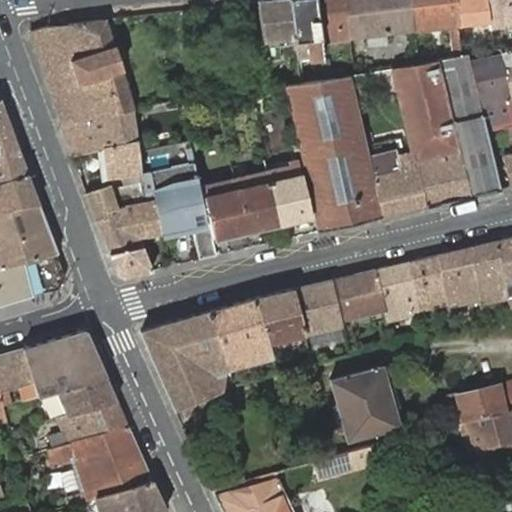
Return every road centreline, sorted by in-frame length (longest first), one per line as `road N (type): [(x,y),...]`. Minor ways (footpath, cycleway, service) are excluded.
road 1 (residential): [(511,211),(108,305)]
road 2 (residential): [(108,305),(15,62)]
road 3 (residential): [(196,511),(108,305)]
